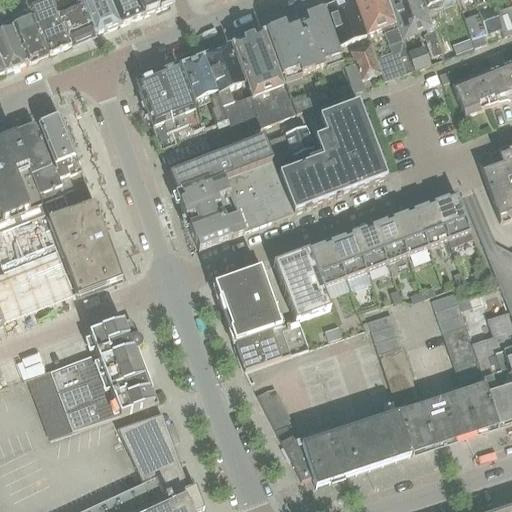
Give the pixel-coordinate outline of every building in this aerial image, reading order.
[(73,49),(58,13),(53,0),(47,0),(28,8),(49,59),(73,49)] [(97,39),(120,29),(108,0),(80,0),(82,3),(97,39)] [(108,0),(120,29),(144,20),(136,0),(108,0)] [(164,0),(136,0),(144,20),(168,10),(164,0)] [(352,0),(349,0),(323,11),(337,50),(366,38),(352,0)] [(353,0),(368,38),(396,26),(386,0),(353,0)] [(425,13),(419,0),(387,0),(398,30),(402,42),(424,34),(431,31),(424,13),(425,13)] [(451,0),(419,0),(425,13),(453,3),(451,0)] [(74,7),(58,13),(73,49),(97,39),(82,3),(74,7)] [(0,65),(5,77),(25,68),(9,30),(10,30),(0,7),(0,65)] [(492,10),(476,16),(477,17),(484,37),(500,32),(495,16),(492,10)] [(511,10),(510,11),(495,16),(500,32),(503,40),(511,37),(511,10)] [(336,50),(337,50),(323,11),(305,18),(305,20),(284,28),(284,27),(266,34),(283,84),(341,63),(336,50)] [(4,15),(26,68),(48,59),(30,17),(16,22),(12,12),(4,15)] [(477,17),(463,22),(470,42),(481,39),(484,37),(477,17)] [(403,43),(402,42),(398,30),(382,35),(387,49),(403,43)] [(440,57),(431,31),(424,34),(424,37),(422,38),(429,61),(440,57)] [(281,88),(262,36),(232,48),(250,100),(281,88)] [(470,42),(468,43),(471,51),(484,47),(481,39),(470,42)] [(384,86),(414,75),(407,56),(403,43),(387,49),(389,55),(374,60),(380,77),(384,86)] [(471,51),(468,43),(455,48),(458,56),(471,51)] [(380,77),(374,60),(369,47),(349,55),(354,68),(344,71),(349,88),(380,77)] [(204,60),(223,111),(233,107),(227,92),(242,86),(229,49),(204,60)] [(423,50),(407,56),(414,75),(429,69),(423,50)] [(493,56),(511,103),(511,102),(511,62),(503,67),(498,54),(493,56)] [(489,72),(451,88),(464,122),(511,103),(493,56),(484,60),(489,72)] [(217,128),(204,133),(211,152),(233,144),(215,94),(202,60),(181,69),(198,114),(213,109),(215,114),(213,115),(217,128)] [(202,133),(198,125),(178,70),(157,79),(186,162),(211,152),(204,133),(202,133)] [(446,76),(439,79),(442,88),(450,85),(446,76)] [(166,170),(186,162),(157,79),(136,87),(160,155),(166,170)] [(327,100),(320,81),(312,84),(316,95),(291,104),(295,115),(316,108),(315,104),(327,100)] [(346,96),(342,85),(327,91),(331,102),(346,96)] [(282,90),(281,88),(250,100),(233,107),(223,111),(234,143),(293,120),(282,89),(282,90)] [(386,182),(357,107),(308,126),(322,162),(278,179),(292,218),(386,182)] [(38,128),(54,166),(61,183),(81,174),(59,119),(38,128)] [(12,138),(43,214),(46,221),(73,214),(61,183),(54,166),(51,167),(34,129),(12,138)] [(312,153),(304,131),(283,139),(287,150),(291,160),(312,153)] [(12,138),(0,143),(0,231),(43,214),(12,138)] [(274,142),(278,153),(287,150),(283,139),(274,142)] [(269,157),(278,153),(274,142),(265,145),(269,157)] [(265,143),(231,157),(204,167),(198,167),(168,178),(175,197),(177,196),(207,185),(208,188),(221,182),(222,184),(271,165),(269,157),(265,145),(265,143)] [(278,153),(282,164),(291,160),(287,150),(278,153)] [(271,165),(272,167),(282,164),(278,153),(269,157),(271,165)] [(497,159),(478,166),(476,167),(498,227),(511,222),(511,153),(506,156),(505,153),(496,157),(497,159)] [(251,234),(291,218),(272,167),(271,165),(222,184),(221,182),(208,188),(207,185),(177,196),(180,205),(179,206),(184,221),(186,221),(189,229),(188,230),(193,245),(194,244),(198,254),(251,234)] [(449,244),(447,244),(450,252),(473,243),(456,199),(433,207),(449,244)] [(73,214),(47,224),(53,222),(73,274),(67,276),(76,300),(121,283),(115,266),(94,206),(73,214)] [(427,252),(447,244),(449,244),(433,207),(413,215),(427,252)] [(406,260),(427,252),(413,215),(392,223),(406,260)] [(386,268),(406,260),(392,223),(371,230),(386,268)] [(365,276),(386,268),(371,230),(351,238),(365,276)] [(344,283),(365,276),(351,238),(330,246),(344,283)] [(330,246),(311,253),(326,291),(344,283),(330,246)] [(311,253),(275,267),(297,325),(332,312),(324,291),(326,291),(311,253)] [(0,264),(0,325),(1,329),(20,321),(72,302),(55,257),(4,276),(0,264)] [(482,272),(472,276),(475,284),(485,280),(482,272)] [(281,333),(260,273),(213,291),(218,304),(220,304),(232,337),(230,337),(234,351),(255,343),(281,333)] [(460,276),(452,279),(457,290),(465,287),(460,276)] [(431,292),(420,296),(423,304),(434,299),(431,292)] [(397,294),(389,297),(393,308),(401,305),(397,294)] [(420,296),(409,300),(412,308),(423,304),(420,296)] [(434,316),(457,309),(453,298),(431,306),(434,316)] [(468,302),(458,305),(461,315),(471,312),(468,302)] [(434,316),(438,327),(461,320),(457,309),(434,316)] [(480,377),(483,388),(497,431),(511,425),(511,335),(505,316),(488,321),(496,342),(471,351),(472,354),(476,366),(480,377)] [(370,337),(393,329),(390,318),(367,326),(370,337)] [(438,327),(441,339),(465,331),(461,320),(438,327)] [(110,422),(120,419),(120,420),(157,406),(137,351),(138,351),(139,350),(140,349),(141,348),(141,346),(142,345),(142,344),(142,342),(141,341),(141,340),(140,339),(139,338),(138,338),(137,337),(135,337),(130,322),(88,338),(95,358),(48,375),(71,435),(78,433),(110,422)] [(298,327),(281,333),(255,343),(234,351),(243,377),(308,354),(298,327)] [(370,337),(374,348),(397,341),(393,329),(370,337)] [(324,336),(327,345),(340,341),(337,331),(324,336)] [(441,339),(445,350),(468,343),(465,331),(441,339)] [(378,360),(401,352),(397,341),(374,348),(378,360)] [(445,350),(449,362),(472,354),(471,351),(468,343),(445,350)] [(404,364),(401,352),(378,360),(382,371),(404,364)] [(472,354),(449,362),(453,373),(476,366),(472,354)] [(385,382),(408,375),(404,364),(382,371),(385,382)] [(453,373),(456,385),(480,377),(476,366),(453,373)] [(48,375),(0,392),(0,461),(71,435),(48,375)] [(412,386),(408,375),(385,382),(389,394),(412,386)] [(483,388),(480,377),(456,385),(460,396),(483,388)] [(393,405),(416,398),(412,386),(389,394),(393,405)] [(397,417),(410,460),(497,431),(483,388),(460,396),(419,409),(397,417)] [(314,492),(410,460),(397,417),(305,448),(274,393),(265,395),(256,400),(300,485),(310,482),(314,492)] [(419,409),(416,398),(393,405),(397,417),(419,409)] [(117,434),(141,488),(89,511),(202,511),(195,490),(188,492),(181,474),(161,419),(117,434)]
